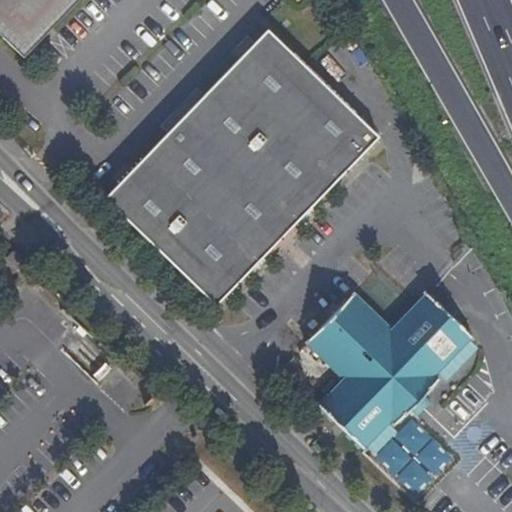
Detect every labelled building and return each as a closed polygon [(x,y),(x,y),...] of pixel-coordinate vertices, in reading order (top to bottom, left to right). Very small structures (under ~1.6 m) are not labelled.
[(0,0),(0,37),(21,58),(77,0),(0,0)] [(106,198),(214,304),(254,263),(377,138),(268,30),(106,198)] [(362,448),(365,445),(385,424),(387,422),(389,424),(405,408),(423,390),(435,377),(433,375),(434,373),(465,341),(468,338),(421,293),(387,327),(354,295),(306,345),(339,378),(314,404),(362,448)] [(473,348),(465,341),(434,373),(442,380),(473,348)] [(423,390),(405,408),(413,415),(430,397),(423,390)] [(385,424),(365,445),(372,452),(393,431),(385,424)]
